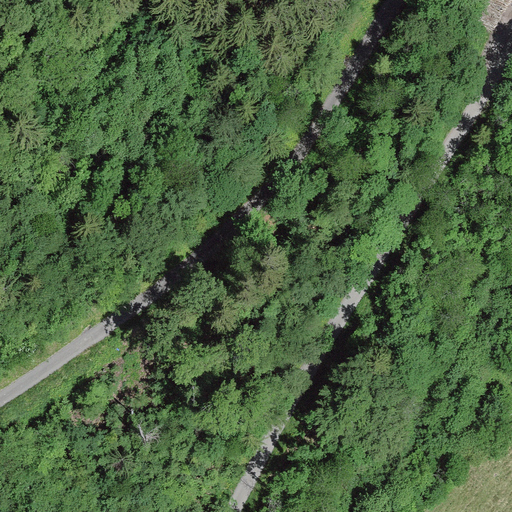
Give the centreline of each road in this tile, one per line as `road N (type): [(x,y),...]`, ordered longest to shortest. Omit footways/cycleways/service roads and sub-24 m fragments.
road 1 (track): [(396,0),(290,163),(0,409)]
road 2 (unclassified): [(241,511),(511,51)]
